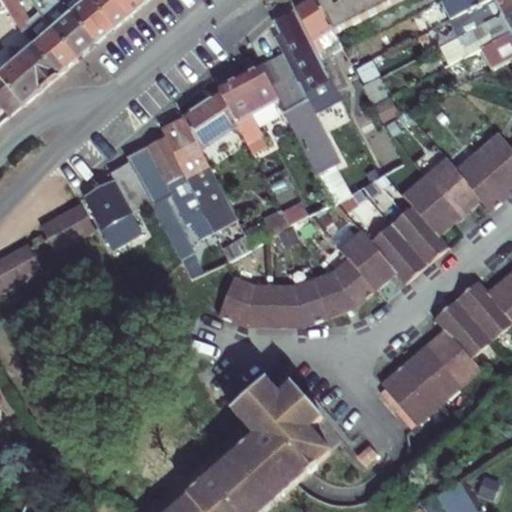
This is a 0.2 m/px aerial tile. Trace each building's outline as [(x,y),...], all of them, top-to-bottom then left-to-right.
[(33,46),(52,29),(41,15),(32,23),(29,19),(17,0),(1,0),(17,26),(32,46),(33,46)] [(52,29),(68,15),(57,0),(31,0),(38,11),(41,15),(52,29)] [(57,0),(68,15),(70,14),(86,0),(57,0)] [(96,44),(113,29),(88,0),(86,0),(70,14),(96,44)] [(88,0),(113,29),(129,15),(116,0),(88,0)] [(116,0),(129,15),(143,3),(141,0),(116,0)] [(334,36),(325,18),(315,0),(311,0),(296,10),(296,12),(318,54),(322,62),(342,52),(334,36)] [(315,0),(325,18),(359,0),(315,0)] [(404,0),(359,0),(325,18),(334,36),(404,0)] [(502,18),(511,13),(511,0),(493,0),(467,13),(473,24),(499,11),(502,18)] [(281,38),(277,40),(297,78),(305,94),(280,107),(286,120),(290,126),(311,167),(324,160),(304,122),(343,103),(341,100),(331,81),(328,74),(325,75),(294,13),(274,24),(275,24),(281,38)] [(511,36),(511,13),(502,18),(445,47),(454,65),(511,36)] [(78,59),(96,44),(70,14),(68,15),(52,29),(78,59)] [(33,46),(59,75),(78,59),(52,29),(33,46)] [(511,50),(511,36),(463,61),(469,73),(511,50)] [(261,72),(272,92),(280,107),(305,94),(297,78),(277,40),(275,41),(284,59),(261,72)] [(23,106),(59,75),(33,46),(32,46),(15,62),(0,74),(0,78),(6,85),(23,106)] [(328,74),(338,68),(348,63),(344,55),(342,52),(322,62),(328,74)] [(332,273),(314,281),(296,288),(273,288),(255,288),(236,280),(221,318),(245,329),(274,329),(305,329),(329,319),(353,310),(394,274),(404,286),(448,249),(438,237),(479,203),(489,215),(511,195),(511,61),(511,63),(511,65),(511,147),(510,149),(497,135),(454,171),(445,161),(402,197),(401,198),(411,209),(370,243),(361,232),(338,251),(346,261),(332,273)] [(373,61),(356,68),(372,104),(389,97),(373,61)] [(348,63),(338,68),(341,75),(351,69),(348,63)] [(250,120),(279,105),(272,92),(261,72),(219,93),(221,97),(240,133),(253,159),(267,151),(250,120)] [(0,105),(10,117),(23,106),(6,85),(0,90),(0,105)] [(200,153),(240,133),(221,97),(182,118),(184,121),(200,153)] [(231,213),(200,153),(184,121),(159,134),(163,142),(210,224),(231,213)] [(196,231),(210,224),(163,142),(127,159),(130,165),(150,205),(170,195),(183,220),(189,216),(196,231)] [(150,205),(130,165),(110,180),(113,186),(129,218),(151,206),(150,205)] [(129,218),(113,186),(84,201),(111,255),(140,240),(129,218)] [(55,254),(69,246),(81,240),(95,231),(89,220),(80,206),(68,213),(67,215),(56,225),(45,236),(55,254)] [(45,236),(56,225),(67,215),(68,213),(67,214),(54,221),(41,228),(45,236)] [(0,278),(8,271),(18,261),(30,250),(28,246),(14,254),(2,261),(0,261),(0,278)] [(16,287),(29,280),(42,272),(30,250),(18,261),(8,271),(0,278),(0,296),(4,294),(16,287)] [(511,273),(488,295),(478,283),(435,321),(444,332),(381,386),(416,427),(480,372),(471,360),(511,326),(511,327),(511,273)] [(265,511),(331,454),(311,431),(323,420),(291,387),(280,397),(270,385),(262,384),(235,409),(234,415),(253,438),(168,511),(265,511)] [(460,481),(438,493),(448,511),(471,511),(476,510),(460,481)]
